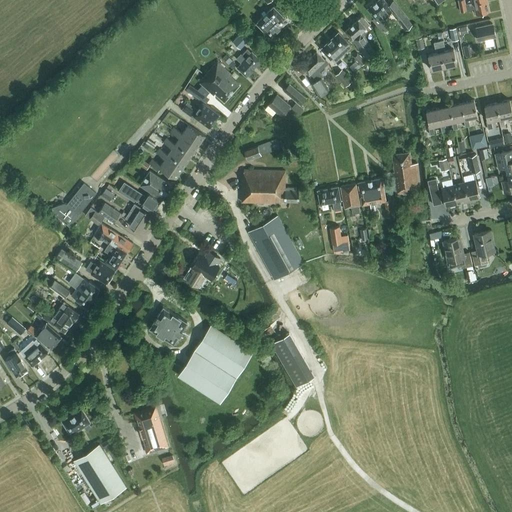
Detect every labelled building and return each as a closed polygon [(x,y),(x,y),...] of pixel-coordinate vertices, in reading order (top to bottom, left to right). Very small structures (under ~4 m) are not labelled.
[(385,0),(376,0),(367,8),(374,16),(372,18),(382,30),(386,30),(388,28),(388,24),(383,18),(393,9),(385,0)] [(457,0),(450,2),(452,8),(460,6),(457,0)] [(490,11),(487,0),(482,0),(473,2),(473,3),(465,4),(464,0),(458,0),(461,11),(467,10),(466,8),(474,7),(476,14),(490,11)] [(271,36),(287,20),(274,6),(257,22),(271,36)] [(405,28),(411,23),(401,11),(395,15),(405,28)] [(362,31),(363,34),(370,28),(368,26),(369,25),(362,16),(358,19),(345,30),(352,39),(353,39),(362,31)] [(479,40),(496,37),(492,23),(476,27),(479,40)] [(452,41),(458,39),(456,28),(450,29),(452,41)] [(232,41),(240,49),(251,38),(243,30),(232,41)] [(335,61),(351,46),(347,42),(348,42),(339,31),(321,48),(331,58),(331,57),(335,61)] [(376,52),(363,34),(362,31),(353,39),(366,59),(376,52)] [(418,49),(424,47),(422,37),(416,39),(418,49)] [(443,40),(438,41),(444,66),(457,63),(453,49),(444,51),(443,47),(445,47),(443,40)] [(444,66),(438,41),(434,42),(435,49),(437,49),(437,52),(428,54),(432,69),(444,66)] [(246,76),(261,60),(252,51),(251,52),(247,48),(240,56),(239,55),(237,58),(241,63),(237,67),(246,76)] [(319,71),(329,62),(326,59),(325,60),(317,51),(301,66),(309,75),(311,74),(316,80),(312,83),(319,95),(329,89),(322,77),(323,76),(319,71)] [(362,65),(366,61),(357,52),(354,56),(362,65)] [(391,65),(388,58),(382,60),(385,67),(391,65)] [(224,101),(240,84),(231,76),(232,74),(218,61),(200,82),(214,94),(215,93),(224,101)] [(346,85),(352,80),(342,69),(336,74),(346,85)] [(300,104),(306,97),(289,82),(284,89),(300,104)] [(290,105),(277,94),(268,104),(265,108),(273,114),(276,111),(281,115),(290,105)] [(474,99),(462,102),(465,118),(463,118),(465,126),(470,125),(468,117),(477,115),(474,99)] [(500,117),(499,118),(500,126),(505,125),(503,117),(511,114),(511,109),(510,99),(497,102),(500,117)] [(210,127),(220,113),(203,101),(197,109),(187,102),(182,109),(192,117),(194,115),(210,127)] [(299,113),(303,108),(296,102),(291,107),(299,113)] [(465,118),(462,102),(450,105),(453,121),(452,121),(454,129),(458,128),(456,120),(463,118),(465,118)] [(491,120),(499,118),(500,117),(497,102),(484,105),(488,120),(486,120),(488,129),(493,128),(491,120)] [(445,123),(452,121),(453,121),(450,105),(438,107),(442,123),(440,124),(442,132),(446,131),(445,123)] [(442,123),(438,107),(426,110),(430,125),(428,126),(430,134),(435,133),(433,125),(440,124),(442,123)] [(171,131),(179,137),(181,135),(197,146),(205,135),(188,124),(182,133),(174,127),(171,131)] [(480,147),(477,134),(469,135),(472,149),(480,147)] [(181,135),(179,137),(175,143),(167,137),(164,142),(172,147),(173,145),(190,157),(197,146),(181,135)] [(277,138),(269,141),(245,150),(248,159),(280,147),(277,138)] [(173,145),(172,147),(168,154),(160,148),(157,152),(165,158),(166,156),(183,167),(190,157),(173,145)] [(452,146),(445,147),(447,156),(453,155),(452,146)] [(479,149),(481,159),(488,157),(486,148),(479,149)] [(511,171),(511,149),(495,154),(498,168),(506,166),(507,173),(511,171)] [(396,193),(421,190),(417,163),(411,163),(410,151),(392,153),(395,171),(393,171),(396,193)] [(480,170),(476,154),(468,156),(472,172),(480,170)] [(176,178),(183,167),(166,156),(165,158),(161,164),(152,159),(150,163),(158,169),(160,167),(176,178)] [(144,172),(150,164),(142,158),(136,166),(144,172)] [(439,160),(441,171),(449,169),(447,158),(446,158),(443,159),(439,160)] [(162,198),(172,184),(150,169),(140,184),(162,198)] [(242,201),(276,202),(276,201),(298,201),(299,190),(296,190),(296,187),(285,187),(285,170),(244,169),(244,178),(242,178),(242,201)] [(511,171),(507,173),(509,179),(501,181),(504,192),(511,190),(511,171)] [(374,202),(386,200),(382,177),(358,182),(362,205),(370,203),(371,210),(375,209),(374,202)] [(440,197),(436,178),(427,180),(432,199),(440,197)] [(464,182),(468,201),(480,198),(475,179),(464,182)] [(78,214),(96,192),(84,182),(67,204),(65,202),(52,207),(50,209),(65,221),(74,210),(78,214)] [(154,211),(162,199),(150,191),(146,196),(125,182),(119,191),(131,199),(132,196),(142,203),(154,211)] [(453,184),(457,203),(468,201),(464,182),(453,184)] [(353,213),(360,212),(359,205),(360,204),(356,183),(341,186),(345,207),(352,206),(353,213)] [(446,206),(457,203),(453,184),(441,187),(446,206)] [(334,210),(341,208),(340,200),(341,200),(338,186),(318,190),(320,204),(333,201),(334,210)] [(101,195),(110,201),(114,193),(106,188),(101,195)] [(398,214),(395,200),(389,201),(391,210),(392,215),(398,214)] [(114,222),(120,212),(105,202),(99,211),(114,222)] [(140,232),(151,214),(135,203),(126,217),(132,221),(129,225),(140,232)] [(90,218),(96,210),(91,206),(85,214),(90,218)] [(98,224),(104,216),(96,210),(90,218),(98,224)] [(305,266),(303,263),(304,262),(278,215),(248,231),(274,278),(299,265),(301,268),(305,266)] [(102,222),(94,234),(109,243),(105,250),(111,254),(106,261),(117,268),(128,251),(115,243),(116,242),(106,235),(110,228),(102,222)] [(334,251),(350,249),(347,235),(341,236),(339,225),(330,227),(332,243),(334,251)] [(133,242),(110,228),(106,235),(116,242),(115,243),(128,251),(133,242)] [(486,252),(494,250),(490,230),(474,233),(478,249),(471,251),(474,265),(488,262),(486,252)] [(433,238),(443,236),(441,231),(432,233),(430,233),(429,233),(431,239),(433,238)] [(459,268),(473,265),(469,251),(463,253),(459,237),(444,240),(450,267),(458,265),(459,268)] [(221,268),(227,258),(214,250),(208,260),(221,268)] [(77,271),(82,262),(67,252),(61,260),(77,271)] [(208,269),(211,264),(201,257),(187,278),(198,285),(205,275),(207,276),(210,271),(208,269)] [(91,272),(91,273),(107,283),(116,269),(100,259),(96,264),(91,261),(86,269),(91,272)] [(89,281),(84,278),(80,275),(73,285),(77,288),(72,294),(77,298),(76,299),(86,306),(100,288),(89,281)] [(70,290),(55,279),(50,286),(65,297),(70,290)] [(78,314),(79,312),(68,305),(67,306),(63,302),(52,317),(41,309),(38,313),(43,316),(42,317),(54,325),(55,324),(65,331),(74,319),(76,319),(78,316),(78,314)] [(174,343),(187,321),(164,306),(150,327),(174,343)] [(22,333),(26,328),(16,320),(12,325),(22,333)] [(51,348),(62,336),(47,323),(39,332),(31,325),(27,329),(35,336),(36,335),(51,348)] [(253,350),(211,324),(178,375),(220,402),(253,350)] [(289,332),(272,342),(297,386),(314,376),(289,332)] [(27,344),(40,358),(49,351),(39,340),(39,341),(36,338),(34,340),(33,339),(27,344)] [(33,365),(40,358),(27,344),(20,350),(25,356),(33,365)] [(28,368),(17,351),(14,347),(8,351),(11,355),(6,358),(17,375),(28,368)] [(166,363),(170,356),(166,353),(162,360),(166,363)] [(167,445),(155,407),(136,413),(147,451),(167,445)] [(82,408),(62,420),(71,434),(84,426),(87,429),(91,427),(89,423),(91,422),(82,408)] [(74,460),(101,502),(126,486),(100,443),(74,460)] [(167,456),(162,458),(164,463),(168,462),(174,460),(172,454),(167,456)]
